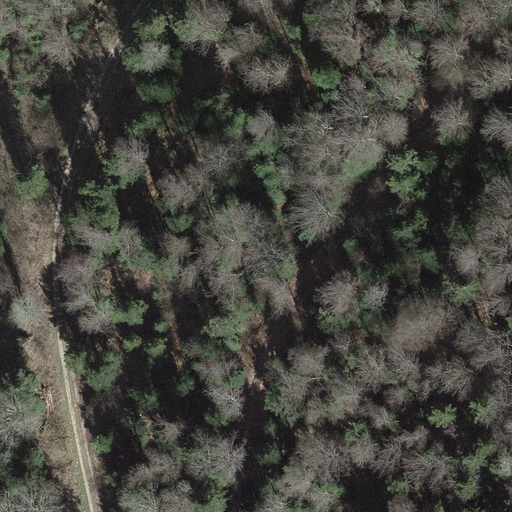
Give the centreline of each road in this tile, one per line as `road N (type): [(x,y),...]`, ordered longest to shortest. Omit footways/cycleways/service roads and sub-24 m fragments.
road 1 (track): [(235,511),(256,384),(288,305),(408,131),(511,43)]
road 2 (track): [(145,0),(104,73),(66,172),(55,233),(57,304),(96,511)]
